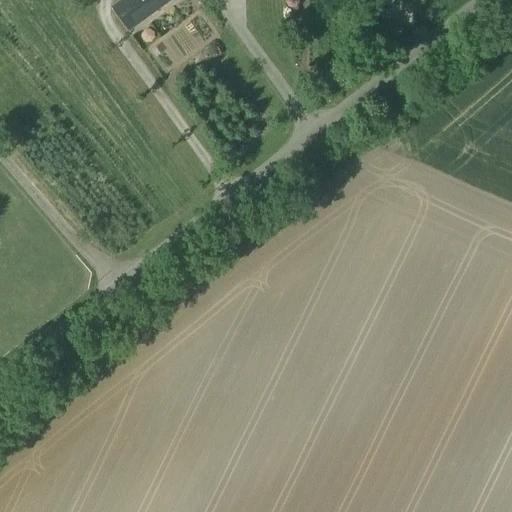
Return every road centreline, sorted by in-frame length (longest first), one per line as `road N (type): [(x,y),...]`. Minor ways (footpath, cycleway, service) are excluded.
road 1 (unclassified): [(0,381),(478,0)]
road 2 (track): [(0,154),(116,288)]
